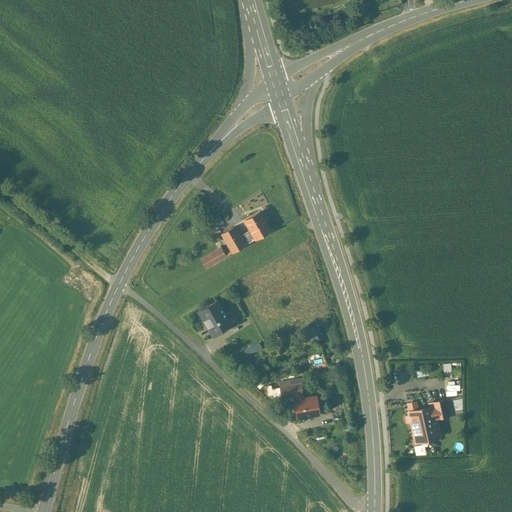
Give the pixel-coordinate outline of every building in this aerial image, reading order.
[(259,212),(245,220),(256,239),(270,231),(259,212)] [(221,215),(213,219),(217,226),(225,222),(221,215)] [(241,237),(234,226),(222,234),(229,247),(232,252),(233,253),(245,245),(241,237)] [(251,242),(246,234),(241,237),(245,245),(251,242)] [(218,249),(200,259),(206,268),(226,256),(223,251),(221,247),(218,249)] [(229,247),(223,251),(226,256),(232,252),(229,247)] [(231,325),(217,301),(199,311),(213,335),(231,325)] [(245,349),(247,355),(263,347),(260,341),(245,349)] [(445,362),(445,374),(462,374),(462,362),(445,362)] [(301,383),(280,387),(281,397),(294,395),(295,400),(303,399),(302,393),(303,393),(301,383)] [(295,400),(298,417),(306,416),(306,417),(312,416),(311,415),(319,414),(316,396),(303,399),(295,400)] [(447,399),(431,403),(431,406),(441,404),(443,412),(435,414),(437,421),(437,417),(451,414),(447,399)] [(431,406),(409,412),(415,442),(440,436),(437,421),(435,414),(443,412),(441,404),(431,406)] [(426,444),(416,444),(416,454),(427,454),(426,444)]
